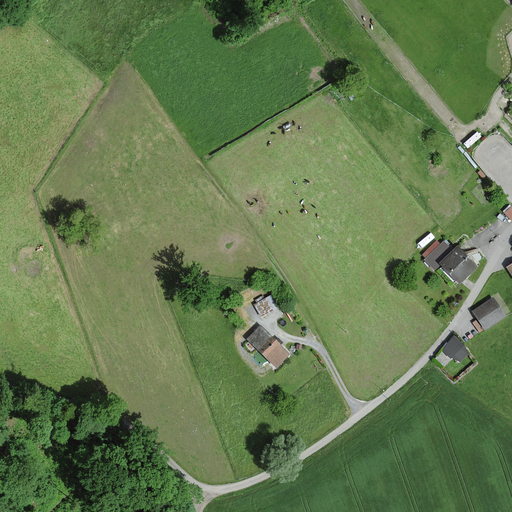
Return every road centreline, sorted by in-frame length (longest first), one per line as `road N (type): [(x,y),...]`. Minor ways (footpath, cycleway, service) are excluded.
road 1 (unclassified): [(434,351),(292,462),(234,487),(203,487)]
road 2 (unclassified): [(203,487),(125,419),(0,377)]
road 3 (residential): [(511,231),(434,351)]
